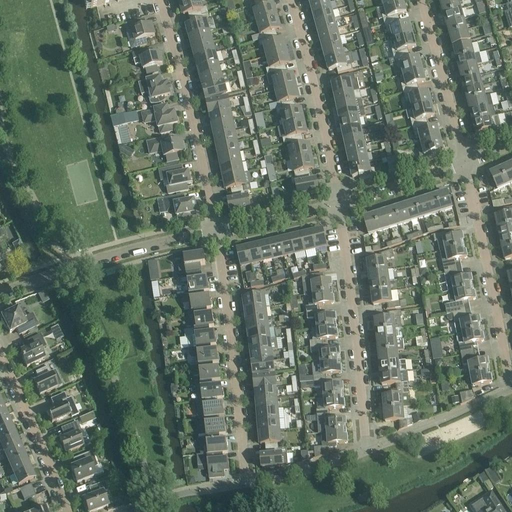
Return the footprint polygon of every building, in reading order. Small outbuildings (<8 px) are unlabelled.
[(87,0),(90,8),(110,3),(108,0),(116,0),(117,2),(123,0),(87,0)] [(188,14),(189,19),(202,16),(208,14),(207,7),(202,9),(199,0),(191,0),(180,3),(183,15),(188,14)] [(309,0),(311,8),(329,3),(328,0),(309,0)] [(454,0),(441,4),(444,14),(460,10),(457,0),(454,0)] [(386,13),(382,16),(383,19),(384,25),(397,21),(396,16),(398,15),(406,13),(403,1),(384,6),(386,13)] [(269,7),(267,2),(255,5),(257,11),(254,11),(258,23),(277,18),(273,6),(269,7)] [(332,12),(329,3),(311,8),(314,17),(332,12)] [(486,14),(483,3),(477,5),(480,15),(486,14)] [(314,17),(316,25),(334,20),(340,19),(338,10),(332,12),(314,17)] [(444,14),(447,25),(463,20),(460,10),(444,14)] [(186,26),(190,38),(209,33),(206,21),(209,21),(210,19),(208,14),(202,16),(189,19),(191,25),(186,26)] [(280,29),(277,18),(258,23),(261,35),(264,34),(265,40),(277,36),(276,31),(280,29)] [(144,20),(125,25),(129,38),(132,49),(147,45),(145,39),(155,36),(152,25),(146,27),(144,20)] [(316,25),(318,34),(337,29),(334,20),(316,25)] [(447,25),(450,35),(466,30),(463,20),(447,25)] [(397,21),(384,25),(387,34),(392,34),(394,41),(413,35),(409,24),(401,26),(399,27),(397,21)] [(115,26),(105,28),(107,34),(117,31),(115,26)] [(318,34),(321,43),(339,38),(337,29),(318,34)] [(371,30),(364,31),(368,47),(375,46),(371,30)] [(470,41),(466,30),(450,35),(453,46),(470,41)] [(212,43),(209,33),(190,38),(192,48),(212,43)] [(394,41),(389,42),(394,59),(407,56),(405,50),(408,50),(416,47),(413,35),(394,41)] [(279,42),(277,36),(265,40),(258,41),(260,47),(264,46),(267,57),(286,52),(283,41),(279,42)] [(321,43),(323,51),(341,46),(339,38),(321,43)] [(192,48),(195,59),(215,54),(212,43),(192,48)] [(454,49),(457,60),(473,55),(471,44),(454,49)] [(323,51),(326,60),(344,55),(341,46),(323,51)] [(163,65),(160,54),(154,55),(152,49),(132,54),(135,63),(141,61),(144,70),(145,70),(147,76),(159,73),(157,67),(163,65)] [(290,64),(286,52),(267,57),(270,68),(266,70),(267,76),(274,74),(286,71),(285,65),(290,64)] [(344,55),(326,60),(329,71),(337,69),(338,74),(340,74),(353,71),(351,65),(354,64),(351,53),(344,55)] [(195,59),(198,69),(218,64),(215,54),(195,59)] [(459,70),(476,66),(482,64),(479,54),(473,55),(457,60),(459,70)] [(394,59),(389,61),(391,66),(396,65),(397,68),(402,68),(403,75),(422,70),(419,58),(411,60),(408,61),(407,56),(394,59)] [(198,69),(201,80),(221,74),(218,64),(198,69)] [(479,76),(476,66),(459,70),(462,81),(479,76)] [(405,82),(401,84),(403,94),(416,90),(415,85),(417,84),(425,82),(422,70),(403,75),(405,82)] [(268,76),(266,76),(269,86),(274,85),(276,92),(295,87),(293,78),(293,75),(288,77),(286,71),(274,74),(268,76)] [(203,90),(224,85),(224,84),(223,84),(221,74),(201,80),(204,90),(203,90)] [(357,79),(355,80),(354,74),(341,77),(339,78),(340,83),(332,85),(334,96),(359,91),(357,79)] [(462,81),(465,91),(482,87),(479,76),(462,81)] [(166,101),(165,97),(171,95),(170,92),(172,92),(170,86),(168,87),(168,84),(162,85),(160,78),(138,83),(141,95),(148,94),(151,105),(153,105),(156,105),(159,105),(161,104),(164,102),(166,101)] [(227,95),(224,85),(203,90),(206,101),(227,95)] [(298,99),(295,87),(276,92),(279,104),(281,103),(283,109),(295,106),(294,100),(298,99)] [(465,91),(468,102),(484,97),(482,87),(465,91)] [(416,90),(403,94),(406,103),(411,103),(413,110),(431,105),(428,93),(420,95),(418,96),(416,90)] [(336,105),(361,100),(359,91),(334,96),(336,105)] [(490,96),(484,97),(468,102),(470,112),(487,108),(493,106),(490,96)] [(230,110),(228,99),(207,104),(209,115),(230,110)] [(336,105),(338,114),(363,108),(361,100),(336,105)] [(414,116),(410,119),(412,128),(425,125),(424,119),(426,119),(434,117),(431,105),(413,110),(414,116)] [(296,111),(295,106),(283,109),(276,110),(277,116),(282,115),(284,126),(304,122),(301,110),(296,111)] [(493,106),(487,108),(470,112),(473,122),(496,116),(493,106)] [(155,112),(142,115),(144,124),(157,121),(158,129),(159,129),(161,134),(173,132),(172,126),(178,125),(175,112),(169,114),(167,107),(155,110),(155,112)] [(363,108),(338,114),(340,123),(358,119),(365,117),(363,108)] [(117,112),(116,115),(117,117),(119,117),(126,115),(126,112),(124,110),(121,109),(118,110),(117,112)] [(212,125),(232,121),(230,111),(230,110),(209,115),(210,115),(212,125)] [(138,120),(136,113),(126,115),(119,117),(121,124),(138,120)] [(496,116),(473,122),(476,133),(489,130),(491,138),(502,133),(498,116),(496,116)] [(340,123),(342,131),(360,128),(358,119),(340,123)] [(212,125),(214,136),(234,132),(232,121),(212,125)] [(304,122),(284,126),(279,128),(280,128),(278,129),(280,138),(282,138),(282,139),(284,145),(290,143),(303,141),(302,135),(306,134),(304,122)] [(425,125),(412,128),(415,137),(420,137),(421,144),(440,139),(437,127),(427,130),(425,125)] [(344,140),(362,136),(360,128),(342,131),(344,140)] [(387,138),(385,131),(381,132),(381,133),(377,134),(379,140),(387,138)] [(214,136),(217,146),(236,142),(234,132),(214,136)] [(344,140),(346,149),(364,145),(362,136),(344,140)] [(150,155),(163,152),(165,158),(166,157),(168,163),(178,161),(177,155),(184,153),(184,154),(184,151),(185,151),(184,143),(182,144),(182,141),(181,141),(181,142),(170,144),(168,138),(148,143),(150,155)] [(440,139),(421,144),(423,151),(419,153),(422,164),(437,159),(436,153),(443,151),(440,139)] [(304,146),(303,141),(290,143),(292,149),(289,149),(292,161),(311,157),(309,145),(304,146)] [(217,146),(219,157),(239,153),(236,142),(217,146)] [(348,158),(366,154),(364,145),(346,149),(348,158)] [(124,146),(119,147),(120,152),(127,156),(130,150),(124,146)] [(219,157),(221,168),(241,163),(239,153),(219,157)] [(348,158),(350,167),(368,163),(366,154),(348,158)] [(313,166),(311,157),(292,161),(295,179),(310,176),(309,170),(314,169),(313,166)] [(221,168),(223,178),(243,174),(241,163),(221,168)] [(374,169),(369,169),(368,163),(350,167),(353,178),(359,177),(364,176),(365,182),(377,179),(374,169)] [(511,168),(511,165),(501,169),(508,185),(511,183),(511,168)] [(181,166),(159,171),(161,181),(168,180),(170,188),(167,188),(168,195),(186,191),(185,185),(191,184),(188,172),(183,173),(181,166)] [(508,185),(501,169),(491,174),(498,190),(508,185)] [(230,189),(232,195),(244,192),(251,191),(250,184),(251,183),(252,181),(251,176),(249,174),(248,174),(248,173),(243,174),(223,178),(226,190),(230,189)] [(310,176),(295,179),(291,180),(292,186),(296,185),(298,197),(318,193),(316,181),(311,182),(310,176)] [(248,198),(246,198),(244,192),(232,195),(233,201),(228,202),(230,214),(250,210),(248,198)] [(447,192),(436,195),(441,212),(452,209),(447,192)] [(441,212),(436,195),(426,199),(431,216),(441,212)] [(176,210),(177,217),(178,217),(179,223),(192,220),(191,215),(197,213),(194,201),(184,203),(183,196),(165,200),(167,212),(176,210)] [(426,199),(415,202),(421,219),(431,216),(426,199)] [(421,219),(415,202),(405,205),(410,222),(421,219)] [(405,205),(395,208),(400,225),(410,222),(405,205)] [(496,217),(498,228),(511,225),(511,207),(508,208),(500,210),(501,216),(496,217)] [(400,225),(395,208),(385,212),(390,229),(400,225)] [(385,212),(374,215),(380,232),(390,229),(385,212)] [(380,232),(374,215),(364,218),(369,235),(380,232)] [(511,225),(498,228),(500,239),(511,236),(511,225)] [(322,230),(311,233),(315,250),(326,247),(322,230)] [(452,232),(433,236),(435,242),(438,241),(440,252),(446,251),(465,247),(462,236),(453,238),(452,232)] [(311,233),(301,235),(305,252),(306,252),(308,261),(317,259),(315,250),(311,233)] [(301,235),(290,238),(294,255),(305,252),(301,235)] [(511,236),(500,239),(503,250),(511,247),(511,236)] [(290,238),(280,240),(284,257),(294,255),(290,238)] [(280,240),(269,242),(273,260),(284,257),(280,240)] [(18,254),(25,251),(19,241),(13,244),(18,254)] [(269,242),(259,245),(263,262),(273,260),(269,242)] [(259,245),(248,247),(252,265),(263,262),(259,245)] [(252,265),(248,247),(237,250),(241,267),(252,265)] [(446,251),(440,252),(444,273),(457,270),(456,264),(461,263),(460,260),(467,258),(465,247),(446,251)] [(511,247),(503,250),(505,261),(511,258),(511,247)] [(198,250),(188,252),(184,252),(185,256),(184,256),(185,263),(179,264),(181,276),(201,273),(200,266),(205,265),(204,253),(199,254),(198,250)] [(369,273),(387,270),(386,260),(394,259),(393,250),(382,254),(381,254),(382,260),(367,262),(369,273)] [(387,270),(369,273),(370,284),(389,281),(387,270)] [(449,294),(473,289),(471,277),(464,279),(463,276),(459,277),(457,270),(444,273),(449,294)] [(306,277),(302,279),(303,285),(312,284),(313,295),(332,293),(331,281),(325,282),(324,274),(312,275),(306,277)] [(185,295),(189,294),(204,292),(209,292),(209,291),(211,290),(210,285),(208,285),(207,280),(203,281),(202,275),(181,278),(182,285),(184,285),(185,295)] [(389,281),(370,284),(372,295),(390,292),(389,281)] [(288,283),(282,285),(283,295),(290,294),(288,283)] [(473,289),(449,294),(451,304),(445,305),(447,315),(453,314),(466,312),(465,305),(469,304),(469,301),(476,300),(473,289)] [(248,298),(243,299),(245,311),(265,308),(270,307),(269,295),(263,296),(261,296),(260,291),(252,292),(247,292),(248,298)] [(390,292),(372,295),(373,306),(388,304),(388,310),(401,308),(400,308),(398,291),(390,292)] [(189,294),(192,312),(207,310),(212,309),(211,308),(212,306),(212,303),(211,302),(210,298),(205,298),(204,292),(189,294)] [(309,307),(306,307),(306,313),(319,312),(318,306),(334,304),(332,293),(313,295),(308,296),(309,307)] [(10,313),(1,317),(2,318),(0,318),(5,329),(7,328),(9,333),(18,329),(21,335),(38,326),(32,314),(22,319),(17,309),(16,309),(15,307),(9,311),(10,313)] [(267,319),(265,308),(245,311),(247,322),(267,319)] [(192,312),(188,313),(189,317),(190,319),(192,319),(193,330),(209,328),(214,328),(213,315),(208,316),(207,310),(192,312)] [(389,319),(375,320),(376,331),(402,329),(400,318),(402,318),(401,312),(401,311),(389,313),(389,319)] [(319,312),(306,313),(307,319),(316,318),(317,329),(336,327),(335,316),(319,318),(319,312)] [(454,321),(457,335),(482,330),(479,319),(473,320),(472,317),(467,318),(466,312),(453,314),(454,321)] [(247,322),(248,332),(268,330),(268,329),(267,319),(247,322)] [(338,339),(336,327),(317,329),(311,330),(313,341),(310,342),(310,348),(323,346),(322,340),(338,339)] [(188,349),(217,346),(216,342),(218,340),(217,335),(215,336),(215,334),(210,335),(209,328),(193,330),(184,331),(185,338),(188,338),(189,349),(188,349)] [(268,329),(268,330),(248,332),(250,343),(270,340),(276,339),(274,328),(268,329)] [(376,331),(377,342),(403,340),(402,329),(376,331)] [(458,343),(461,356),(474,353),(473,347),(478,346),(477,343),(484,341),(482,330),(457,335),(457,337),(457,338),(457,342),(458,343)] [(26,368),(43,360),(44,359),(40,350),(46,347),(40,335),(22,343),(25,349),(21,351),(22,355),(23,354),(25,357),(22,358),(26,368)] [(250,343),(251,354),(271,351),(278,350),(277,340),(270,341),(270,340),(250,343)] [(403,340),(377,342),(378,353),(397,351),(404,350),(403,340)] [(218,357),(217,352),(211,352),(211,347),(217,346),(188,349),(189,355),(189,356),(190,357),(190,358),(191,358),(192,359),(193,360),(194,360),(195,360),(196,360),(197,360),(198,359),(199,365),(190,366),(219,363),(219,361),(220,360),(219,359),(219,358),(218,357)] [(323,346),(310,348),(311,354),(320,353),(321,364),(340,362),(339,351),(323,353),(323,346)] [(252,364),(273,362),(273,361),(272,361),(271,351),(251,354),(252,364)] [(397,351),(378,353),(380,364),(398,362),(397,351)] [(469,365),(471,375),(490,372),(488,361),(481,362),(480,359),(476,360),(474,353),(461,356),(463,366),(469,365)] [(406,361),(398,362),(380,364),(381,375),(407,372),(406,361)] [(275,373),(273,362),(252,364),(253,375),(275,373)] [(340,362),(321,364),(312,365),(313,377),(314,382),(326,381),(326,375),(341,373),(340,362)] [(195,384),(221,381),(221,380),(221,379),(222,378),(222,377),(221,375),(220,374),(220,369),(214,370),(213,364),(219,364),(219,363),(190,366),(191,373),(191,374),(192,375),(193,376),(194,377),(195,377),(195,378),(196,378),(197,378),(198,378),(199,377),(200,377),(201,383),(195,384)] [(48,366),(35,372),(39,380),(33,382),(39,396),(62,385),(55,370),(51,372),(48,366)] [(381,375),(382,386),(396,384),(397,390),(409,389),(408,372),(407,372),(381,375)] [(490,372),(471,375),(473,387),(492,383),(490,372)] [(254,378),(255,390),(276,388),(275,377),(254,378)] [(195,384),(197,402),(223,399),(222,398),(224,398),(224,392),(222,392),(221,387),(212,388),(212,383),(221,382),(221,381),(195,384)] [(326,381),(314,382),(314,388),(323,388),(324,399),(343,397),(342,386),(327,387),(326,381)] [(255,390),(256,400),(276,399),(275,388),(276,388),(255,390)] [(409,389),(397,390),(387,391),(388,397),(383,397),(384,410),(408,408),(411,407),(410,395),(409,389)] [(460,394),(462,405),(474,399),(473,391),(460,394)] [(50,400),(53,406),(54,406),(55,408),(47,412),(52,423),(70,415),(68,409),(74,406),(71,398),(67,399),(64,394),(50,400)] [(344,408),(343,397),(324,399),(325,410),(316,410),(317,417),(329,416),(329,410),(344,408)] [(197,402),(199,420),(205,419),(220,418),(224,417),(223,405),(218,406),(218,400),(223,400),(223,399),(197,402)] [(256,400),(257,411),(277,409),(276,399),(256,400)] [(408,408),(384,410),(385,422),(400,421),(401,431),(413,426),(412,417),(409,417),(408,408)] [(257,411),(258,422),(278,420),(277,409),(257,411)] [(0,430),(11,426),(7,415),(0,418),(0,430)] [(329,416),(317,417),(317,423),(318,434),(321,434),(346,432),(345,420),(330,422),(329,416)] [(220,418),(205,419),(206,437),(220,436),(223,436),(226,435),(228,435),(227,429),(226,430),(225,423),(220,423),(220,418)] [(259,433),(279,431),(278,420),(258,422),(259,433)] [(63,451),(65,454),(83,446),(80,440),(85,438),(82,430),(81,431),(77,422),(61,429),(64,438),(59,440),(60,443),(59,444),(62,451),(63,451)] [(11,426),(0,430),(0,443),(16,436),(11,426)] [(280,443),(279,431),(259,433),(260,445),(265,444),(265,450),(278,449),(278,443),(280,443)] [(347,443),(346,432),(321,434),(322,447),(314,448),(315,458),(313,459),(329,455),(329,454),(328,455),(327,447),(336,447),(336,444),(347,443)] [(21,446),(16,436),(0,443),(4,454),(21,446)] [(220,436),(206,437),(206,438),(208,455),(223,454),(228,453),(227,442),(224,442),(222,442),(222,441),(220,439),(220,436)] [(21,446),(4,454),(9,464),(25,457),(21,446)] [(262,469),(281,467),(281,468),(288,466),(287,448),(278,449),(265,450),(266,456),(261,456),(262,469)] [(70,468),(72,471),(73,474),(72,475),(74,480),(75,481),(76,483),(93,477),(90,469),(97,466),(94,458),(92,459),(90,452),(73,459),(76,465),(70,468)] [(229,471),(228,459),(223,460),(223,454),(208,455),(197,456),(198,467),(208,466),(208,472),(206,473),(207,477),(209,478),(209,479),(225,478),(224,472),(229,471)] [(14,474),(30,467),(25,457),(9,464),(14,474)] [(35,479),(30,467),(14,474),(18,485),(34,478),(34,479),(35,479)] [(483,484),(489,492),(494,489),(489,481),(483,484)] [(87,511),(92,511),(106,507),(108,506),(103,493),(108,491),(105,482),(89,488),(92,496),(83,500),(84,503),(83,504),(85,511),(87,510),(87,511)] [(19,490),(21,495),(33,490),(31,485),(19,490)] [(35,496),(33,490),(21,495),(24,501),(35,496)] [(487,511),(504,511),(492,493),(481,499),(489,511),(487,511)]
